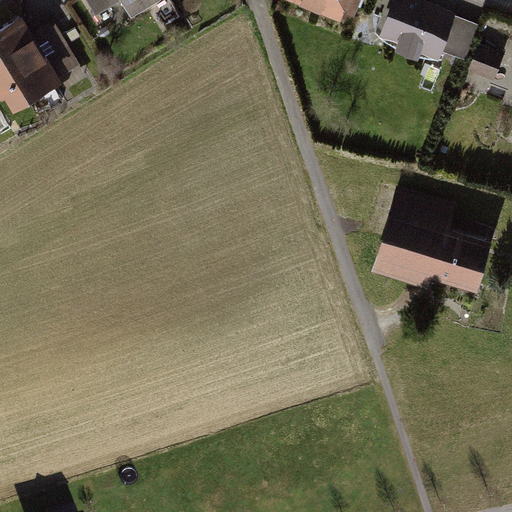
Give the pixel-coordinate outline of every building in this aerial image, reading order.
[(87,0),(97,20),(112,19),(129,18),(156,0),(87,0)] [(352,0),(302,0),(345,18),(352,0)] [(456,15),(422,0),(395,0),(381,33),(437,58),(456,15)] [(21,12),(0,25),(0,96),(4,93),(14,107),(63,79),(60,73),(82,62),(53,19),(32,32),(21,12)] [(474,44),(463,70),(488,81),(500,55),(474,44)] [(454,204),(395,186),(369,270),(425,287),(426,283),(473,297),(490,242),(446,228),(454,204)]
